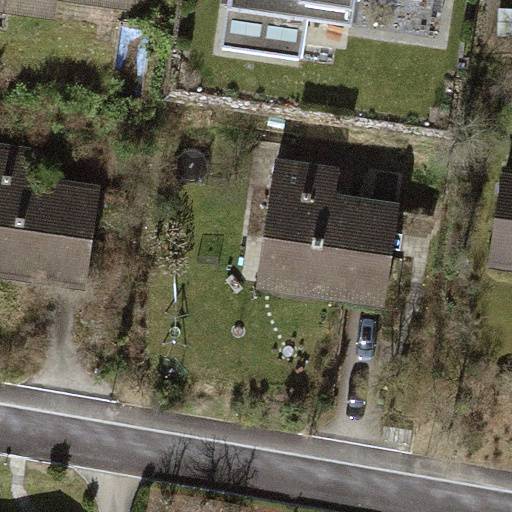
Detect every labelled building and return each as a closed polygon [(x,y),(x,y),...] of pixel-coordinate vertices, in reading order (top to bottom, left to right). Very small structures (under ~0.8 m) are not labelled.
[(0,0),(0,31),(48,38),(52,9),(125,19),(127,0),(0,0)] [(216,0),(215,11),(341,30),(346,0),(354,0),(411,7),(412,0),(216,0)] [(37,155),(0,149),(0,285),(82,298),(97,195),(32,185),(37,155)] [(338,172),(273,161),(250,301),(379,322),(398,208),(334,197),(338,172)] [(511,161),(507,161),(488,274),(511,278),(511,161)]
